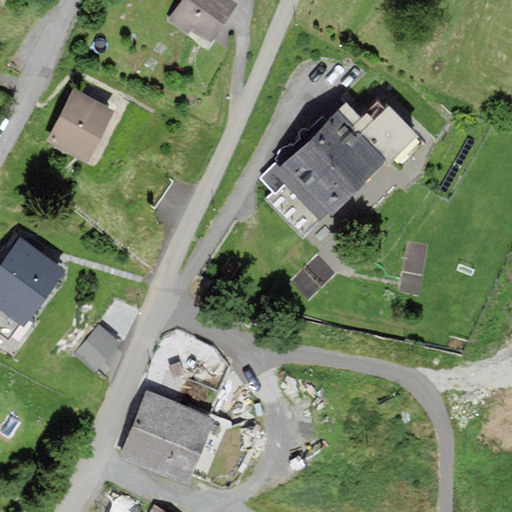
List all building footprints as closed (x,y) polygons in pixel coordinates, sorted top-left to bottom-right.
[(185,0),(171,20),(204,44),(234,4),(228,0),(185,0)] [(50,142),(88,161),(114,110),(76,91),(50,142)] [(271,198),(303,234),(413,136),(382,101),(360,121),(345,105),(317,130),(265,177),(278,192),(271,198)] [(0,273),(0,306),(23,324),(63,269),(36,250),(24,241),(11,259),(0,273)] [(98,366),(120,335),(97,318),(74,350),(98,366)] [(157,468),(188,479),(210,422),(148,399),(126,456),(157,468)] [(137,511),(144,495),(105,479),(92,511),(137,511)]
